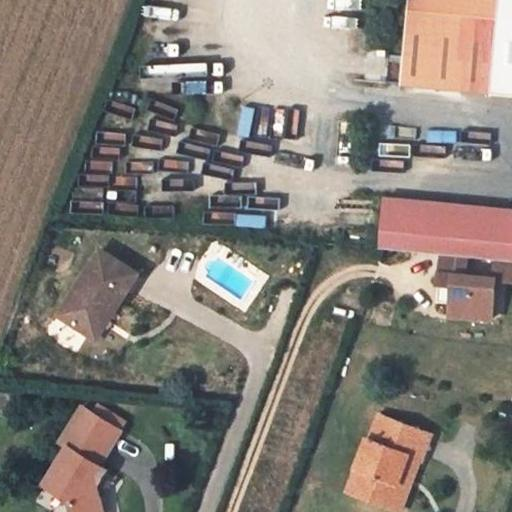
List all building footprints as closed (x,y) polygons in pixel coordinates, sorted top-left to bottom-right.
[(511,0),(411,0),(405,60),(511,70),(511,0)] [(275,139),(279,111),(222,103),(218,131),(275,139)] [(511,195),(373,182),(368,233),(422,238),(483,244),(511,246),(511,195)] [(134,235),(91,301),(128,326),(170,260),(134,235)] [(511,246),(483,244),(482,258),(498,260),(498,263),(511,264),(511,246)] [(494,292),(493,303),(511,304),(511,264),(498,263),(498,260),(482,258),(479,291),(494,292)] [(297,434),(335,335),(312,326),(274,425),(297,434)] [(99,437),(74,476),(98,491),(101,511),(123,511),(133,510),(130,487),(122,482),(136,459),(130,455),(150,422),(113,396),(90,431),(99,437)] [(383,481),(422,497),(444,445),(455,449),(465,424),(414,403),(403,428),(400,427),(386,461),(390,464),(383,481)] [(433,502),(455,449),(444,445),(422,497),(433,502)]
